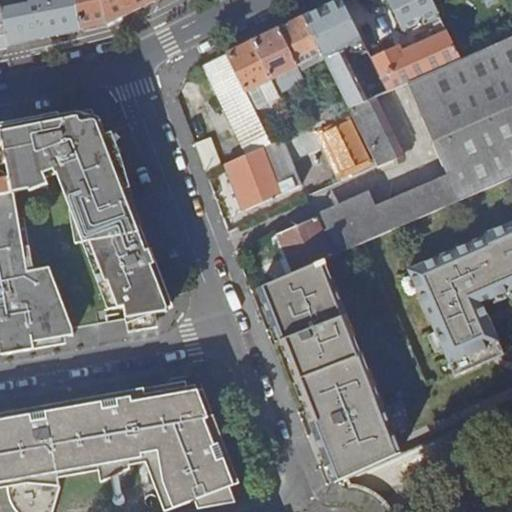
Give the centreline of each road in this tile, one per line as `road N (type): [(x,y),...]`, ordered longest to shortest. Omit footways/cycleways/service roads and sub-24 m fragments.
road 1 (residential): [(125,61),(230,334)]
road 2 (residential): [(0,376),(230,334)]
road 3 (residential): [(230,334),(302,511)]
road 4 (secondary): [(251,0),(125,61)]
road 5 (secondary): [(125,61),(0,86)]
